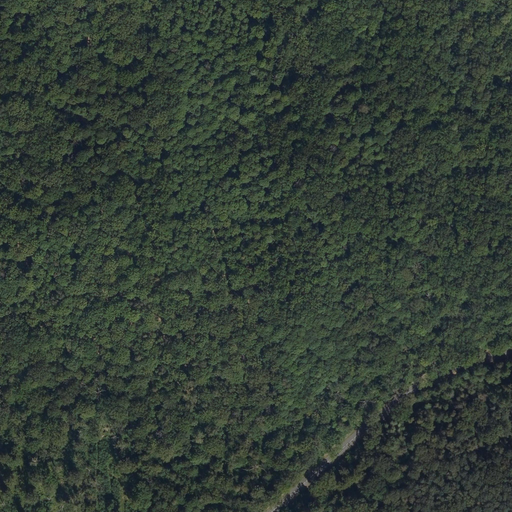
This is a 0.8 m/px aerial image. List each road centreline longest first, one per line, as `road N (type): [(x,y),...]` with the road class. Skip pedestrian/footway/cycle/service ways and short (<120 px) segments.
road 1 (tertiary): [(511,348),(413,381),(267,511)]
road 2 (track): [(350,0),(429,52),(511,164)]
